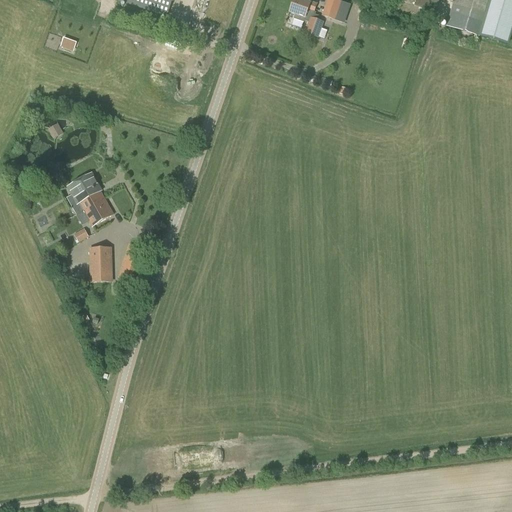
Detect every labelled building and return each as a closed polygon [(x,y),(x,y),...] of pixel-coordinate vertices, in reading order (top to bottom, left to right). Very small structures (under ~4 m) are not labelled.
[(167,18),(172,0),(117,0),(117,2),(167,18)] [(310,3),(300,0),(293,0),(289,14),(295,16),(294,20),(304,23),(304,22),(308,23),(304,34),(318,39),(324,23),(318,21),(319,17),(315,15),(316,13),(314,13),(317,5),(310,2),(310,3)] [(341,19),(347,4),(334,0),(327,0),(321,17),(336,22),(337,17),(341,19)] [(416,0),(414,6),(435,14),(439,0),(416,0)] [(454,0),(446,28),(480,37),(486,16),(490,0),(454,0)] [(76,44),(62,39),(59,47),(73,52),(76,44)] [(53,140),(63,135),(57,125),(48,130),(53,140)] [(77,206),(79,205),(100,193),(102,192),(92,174),(67,188),(77,206)] [(30,187),(22,188),(24,199),(32,197),(30,187)] [(100,193),(79,205),(92,228),(113,216),(100,193)] [(78,243),(88,238),(84,230),(74,236),(78,243)] [(135,284),(145,251),(128,245),(117,278),(135,284)] [(90,285),(113,284),(112,249),(89,249),(90,285)]
